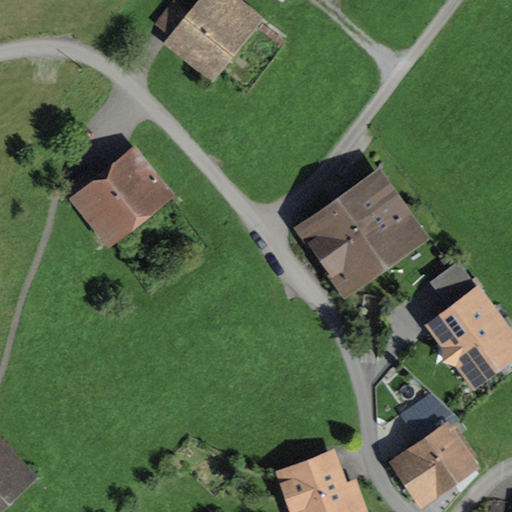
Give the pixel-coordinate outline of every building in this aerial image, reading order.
[(172,45),(206,73),(253,15),(234,0),(208,0),(193,19),(174,3),(157,23),(177,39),(172,45)] [(97,183),(88,170),(67,186),(75,197),(85,190),(92,199),(85,205),(108,235),(163,191),(134,154),(97,183)] [(308,228),(345,280),(413,232),(376,180),(308,228)] [(511,346),(476,298),(481,294),(457,262),(434,279),(455,307),(453,308),(452,316),(438,325),(474,374),(511,346)] [(461,490),(477,473),(443,424),(409,447),(412,452),(400,461),(424,495),(451,476),(461,490)] [(0,495),(21,476),(2,455),(9,449),(0,438),(0,495)] [(313,460),(281,471),(295,511),(350,511),(362,508),(354,485),(340,490),(326,453),(312,458),(313,460)]
